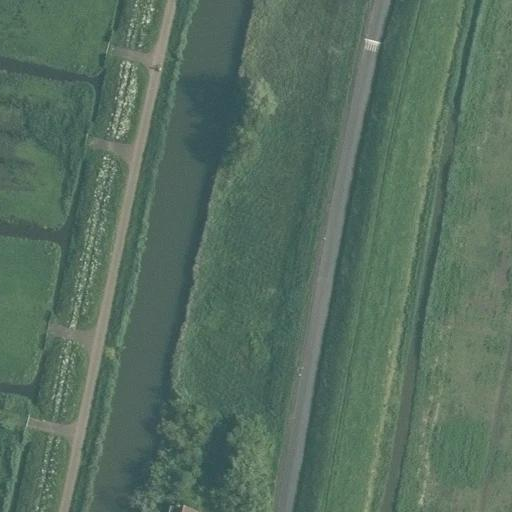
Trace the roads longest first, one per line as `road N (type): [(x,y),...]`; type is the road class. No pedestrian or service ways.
road 1 (unclassified): [(56,511),(165,0)]
road 2 (tertiary): [(279,511),(375,0)]
